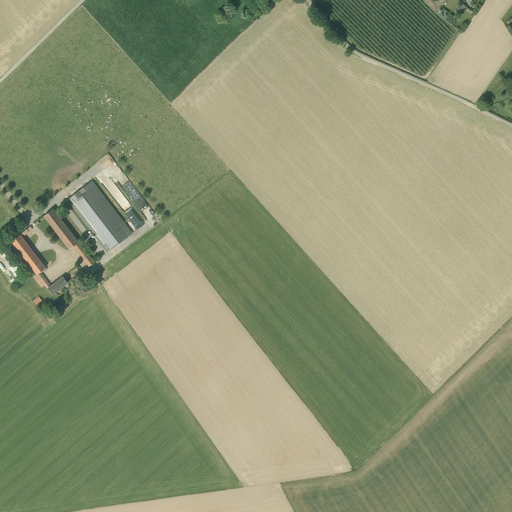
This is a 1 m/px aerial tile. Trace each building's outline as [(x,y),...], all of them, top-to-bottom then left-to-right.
[(462,3),(458,8),(456,11),(458,13),(461,11),(465,6),(462,3)] [(132,234),(91,181),(68,199),(108,252),(132,234)] [(144,223),(131,203),(123,208),(136,229),(144,223)] [(53,208),(44,215),(70,249),(74,246),(90,266),(95,261),(80,241),(79,242),(53,208)] [(40,272),(46,267),(22,237),(33,229),(30,226),(21,233),(12,240),(38,274),(37,274),(39,276),(41,279),(46,285),(53,294),(68,282),(63,276),(51,286),(40,272)] [(42,287),(46,285),(41,279),(39,276),(37,274),(34,277),(42,287)] [(34,300),(37,305),(43,301),(39,296),(34,300)]
